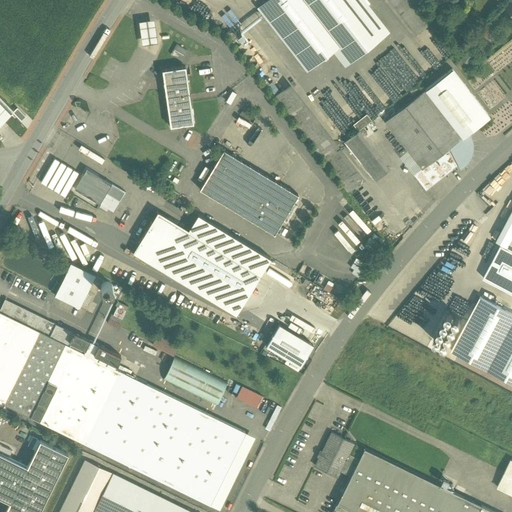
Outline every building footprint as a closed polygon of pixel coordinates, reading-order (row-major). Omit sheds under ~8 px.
[(354,0),(266,0),(263,3),(313,66),(339,46),(351,62),(383,37),(354,0)] [(429,21),(412,0),(395,0),(419,29),(429,21)] [(154,19),(139,21),(142,45),(158,43),(154,19)] [(171,54),(181,60),(186,50),(176,44),(171,54)] [(182,67),(161,70),(166,101),(170,127),(194,124),(186,66),(182,67)] [(489,117),(452,69),(425,90),(463,138),(465,135),(489,117)] [(357,186),(283,90),(273,97),(348,193),(357,186)] [(463,138),(425,90),(385,121),(422,168),(414,174),(426,190),(460,163),(461,162),(450,147),(463,138)] [(17,109),(0,91),(0,125),(13,112),(17,109)] [(26,117),(17,109),(13,112),(21,121),(26,117)] [(368,114),(354,123),(358,130),(372,121),(368,114)] [(389,170),(358,131),(345,141),(375,181),(389,170)] [(463,138),(450,147),(461,162),(460,163),(463,166),(466,162),(468,159),(470,155),(470,151),(470,147),(469,143),(468,139),(465,135),(463,138)] [(298,195),(223,149),(199,189),(274,234),(298,195)] [(99,176),(86,169),(74,189),(79,192),(99,204),(106,193),(111,184),(99,176)] [(125,192),(112,184),(111,184),(106,193),(119,201),(120,202),(125,192)] [(119,201),(106,193),(99,204),(113,212),(119,201)] [(261,274),(157,211),(139,242),(242,305),(261,274)] [(95,275),(70,263),(55,296),(79,308),(95,275)] [(109,283),(108,282),(107,282),(105,282),(104,283),(103,283),(102,284),(101,285),(101,287),(100,288),(100,289),(100,290),(101,291),(101,292),(102,293),(103,294),(105,295),(107,295),(108,295),(109,294),(110,294),(111,293),(112,292),(113,291),(113,289),(113,288),(113,287),(113,286),(112,285),(111,284),(110,283),(109,283)] [(511,313),(481,297),(452,350),(511,381),(511,313)] [(90,341),(5,299),(0,309),(0,312),(84,353),(90,341)] [(0,312),(0,401),(210,505),(233,460),(246,433),(111,366),(110,366),(84,353),(0,312)] [(394,317),(388,326),(416,341),(421,332),(394,317)] [(313,345),(278,324),(265,345),(301,366),(313,345)] [(153,345),(174,355),(179,345),(158,335),(153,345)] [(121,356),(98,345),(93,354),(112,363),(110,366),(111,366),(112,363),(116,365),(121,356)] [(228,382),(174,356),(163,380),(216,406),(228,382)] [(237,397),(260,407),(265,396),(243,386),(237,397)] [(353,443),(332,433),(323,451),(321,451),(318,457),(319,458),(315,466),(336,477),(339,471),(350,476),(359,459),(348,454),(353,443)] [(4,511),(39,511),(68,454),(40,440),(27,467),(10,502),(4,511)] [(481,506),(364,448),(350,476),(332,511),(478,511),(481,506)] [(27,467),(0,453),(0,497),(10,502),(27,467)] [(85,459),(58,511),(93,511),(113,473),(85,459)] [(233,460),(210,505),(219,509),(241,464),(233,460)] [(511,460),(497,487),(511,494),(511,460)] [(192,511),(113,473),(93,511),(192,511)]
